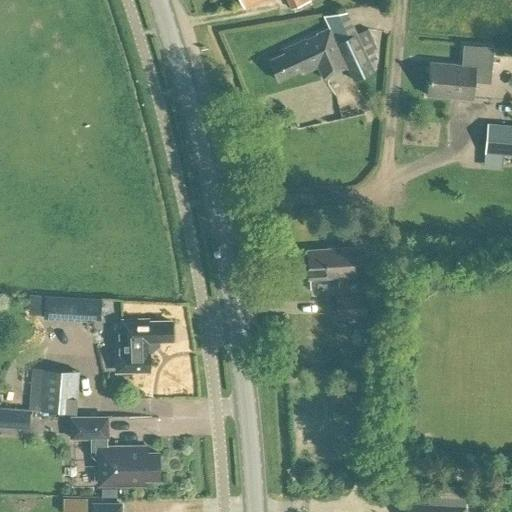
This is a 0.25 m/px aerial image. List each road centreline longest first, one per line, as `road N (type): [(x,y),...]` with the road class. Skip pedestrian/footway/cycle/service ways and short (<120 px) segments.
road 1 (secondary): [(255,511),(240,319),(183,78),(156,0)]
road 2 (track): [(216,205),(343,198),(370,189),(389,148),(401,0)]
